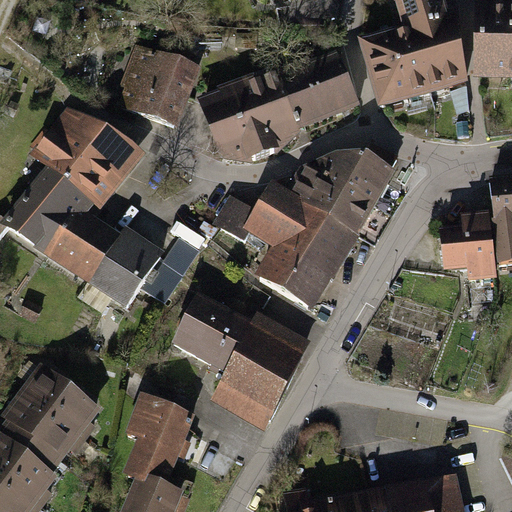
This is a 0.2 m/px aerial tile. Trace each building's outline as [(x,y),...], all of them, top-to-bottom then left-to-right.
[(362,39),(383,110),(459,85),(448,30),(441,6),(439,0),(384,0),(392,31),(362,39)] [(511,0),(482,0),(480,77),(511,78),(511,0)] [(194,73),(132,50),(112,106),(173,128),(194,73)] [(337,51),(264,79),(285,136),(359,108),(337,51)] [(288,143),(285,136),(264,79),(254,82),(253,78),(209,95),(211,98),(194,105),(218,168),(233,162),(235,168),(279,152),(277,147),(288,143)] [(0,242),(5,235),(47,264),(81,217),(87,208),(99,216),(138,160),(113,143),(90,126),(64,108),(25,163),(35,170),(0,219),(0,242)] [(335,162),(325,177),(372,204),(396,163),(371,150),(366,160),(335,162)] [(356,236),(372,204),(325,177),(310,168),(293,199),(353,235),(356,236)] [(511,181),(483,185),(486,216),(491,268),(511,266),(511,181)] [(311,307),(353,235),(293,199),(277,189),(261,218),(237,205),(224,228),(247,243),(253,232),(283,249),(265,281),(311,307)] [(493,284),(492,271),(486,216),(453,219),(455,232),(432,235),(436,278),(464,275),(465,287),(493,284)] [(118,243),(81,217),(47,264),(84,290),(118,243)] [(124,234),(118,243),(84,290),(122,317),(137,295),(162,260),(124,234)] [(165,305),(187,272),(168,260),(146,293),(165,305)] [(267,300),(253,294),(247,307),(261,313),(267,300)] [(219,382),(209,400),(266,431),(310,352),(252,320),(246,330),(193,300),(165,352),(219,382)] [(31,325),(40,312),(26,302),(16,316),(31,325)] [(23,392),(14,405),(80,452),(92,436),(86,432),(98,416),(38,372),(35,377),(24,368),(12,384),(23,392)] [(131,444),(117,477),(131,483),(118,511),(181,511),(187,498),(161,487),(171,462),(179,465),(186,448),(178,445),(188,422),(136,400),(120,440),(131,444)] [(70,466),(80,452),(14,405),(0,424),(0,445),(50,482),(64,462),(70,466)] [(0,445),(0,485),(36,511),(43,511),(50,503),(44,499),(54,485),(50,482),(0,445)] [(511,455),(498,462),(511,491),(511,455)] [(299,491),(274,496),(277,511),(457,511),(451,478),(301,506),(299,491)] [(36,511),(0,485),(0,511),(36,511)]
